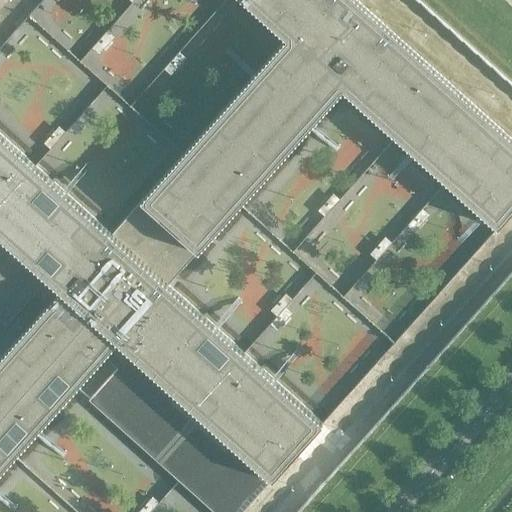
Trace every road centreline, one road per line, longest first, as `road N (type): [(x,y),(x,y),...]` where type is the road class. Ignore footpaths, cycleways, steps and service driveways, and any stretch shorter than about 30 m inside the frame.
road 1 (unknown): [(511,220),(263,511)]
road 2 (unknown): [(379,0),(511,125)]
road 3 (unclassified): [(396,511),(511,382)]
